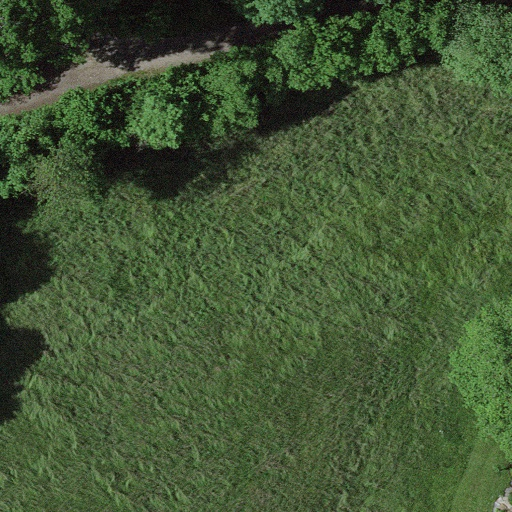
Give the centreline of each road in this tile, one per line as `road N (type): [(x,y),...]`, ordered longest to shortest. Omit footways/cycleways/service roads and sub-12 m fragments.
road 1 (track): [(362,0),(248,35),(116,53)]
road 2 (track): [(4,0),(44,7),(116,53)]
road 3 (track): [(116,53),(0,101)]
